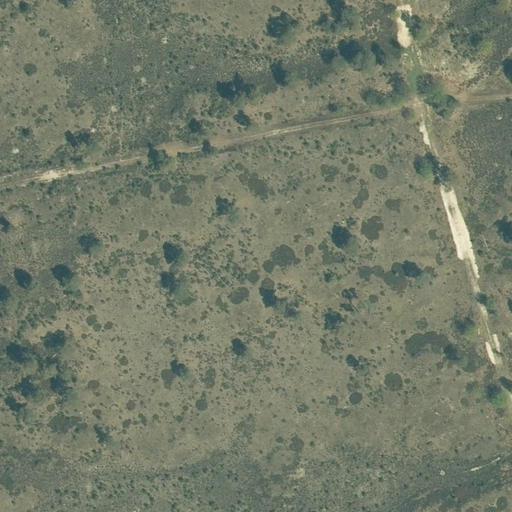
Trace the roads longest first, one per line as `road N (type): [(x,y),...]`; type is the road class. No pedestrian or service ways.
road 1 (track): [(0,187),(422,105)]
road 2 (track): [(511,413),(422,105)]
